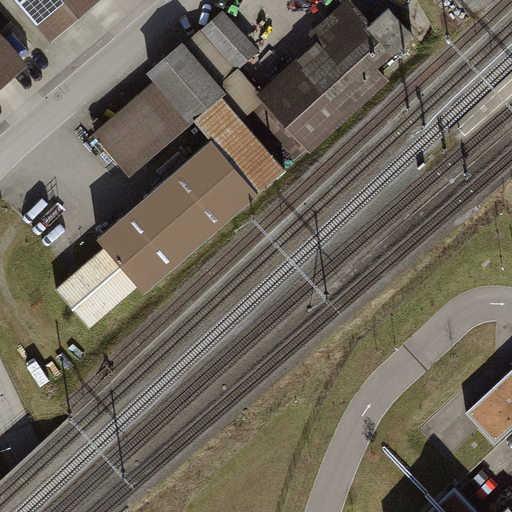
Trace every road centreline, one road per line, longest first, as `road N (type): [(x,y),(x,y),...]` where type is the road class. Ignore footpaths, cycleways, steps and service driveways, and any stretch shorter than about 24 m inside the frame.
road 1 (residential): [(183,0),(0,157)]
road 2 (residential): [(0,390),(57,511)]
